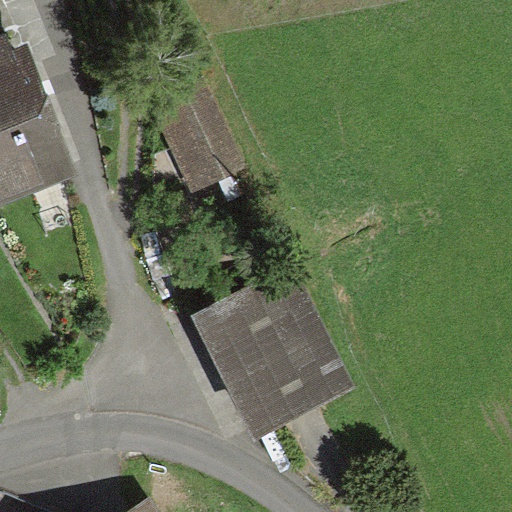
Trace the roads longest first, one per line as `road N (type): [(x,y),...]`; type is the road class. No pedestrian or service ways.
road 1 (unknown): [(143,450),(146,368),(58,24)]
road 2 (unclassified): [(0,467),(72,445),(209,455),(286,511)]
